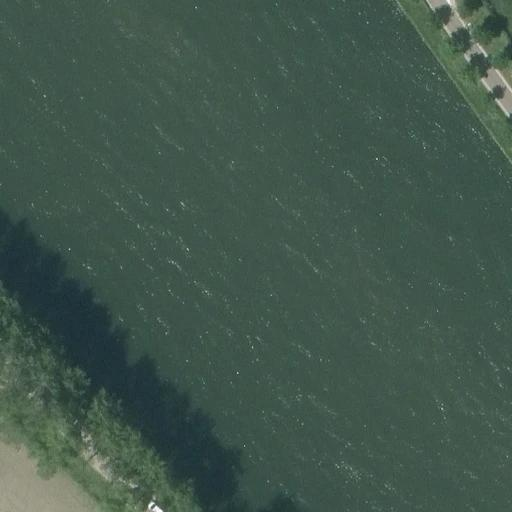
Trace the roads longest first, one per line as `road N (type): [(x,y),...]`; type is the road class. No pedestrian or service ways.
road 1 (unclassified): [(144,511),(0,365)]
road 2 (unclassified): [(511,107),(436,0)]
